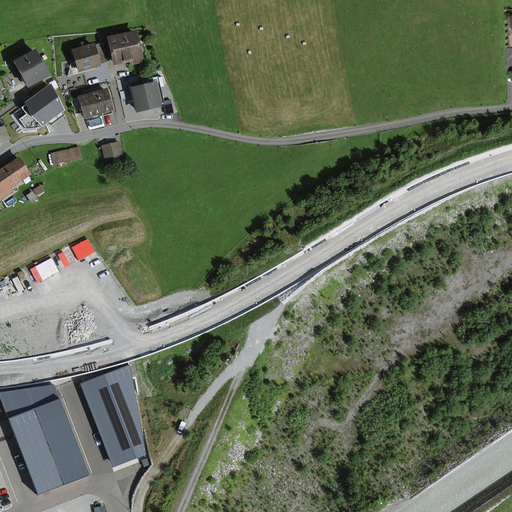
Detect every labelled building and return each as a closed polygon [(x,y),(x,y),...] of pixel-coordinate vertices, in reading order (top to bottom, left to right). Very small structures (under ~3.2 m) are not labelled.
[(116,38),(109,39),(114,63),(129,60),(130,65),(140,63),(139,58),(141,55),(140,49),(137,47),(135,34),(123,36),(123,35),(117,36),(116,38)] [(102,43),(93,46),(95,53),(104,50),(102,43)] [(93,46),(73,52),(78,71),(98,65),(95,53),(93,46)] [(22,53),(13,58),(16,62),(15,62),(28,86),(47,76),(34,52),(24,57),(22,53)] [(133,83),(131,84),(137,111),(163,105),(157,78),(144,81),(143,78),(138,80),(139,82),(133,83)] [(50,87),(21,109),(26,114),(19,120),(25,129),(35,129),(61,110),(50,87)] [(84,97),(80,98),(83,111),(85,117),(102,112),(103,116),(112,113),(105,91),(88,96),(88,93),(84,94),(84,97)] [(83,111),(80,98),(71,100),(75,114),(83,111)] [(171,101),(163,102),(165,115),(173,113),(171,101)] [(4,127),(0,128),(0,143),(10,139),(4,127)] [(118,143),(102,146),(105,162),(121,158),(118,143)] [(79,148),(51,155),(54,165),(58,164),(59,167),(66,165),(65,162),(81,158),(79,148)] [(18,159),(0,172),(0,199),(12,192),(9,188),(29,174),(18,159)] [(129,365),(80,384),(96,424),(113,468),(146,455),(129,365)] [(0,392),(0,397),(8,419),(60,399),(54,384),(0,392)] [(60,399),(8,419),(24,461),(37,496),(89,476),(60,399)]
